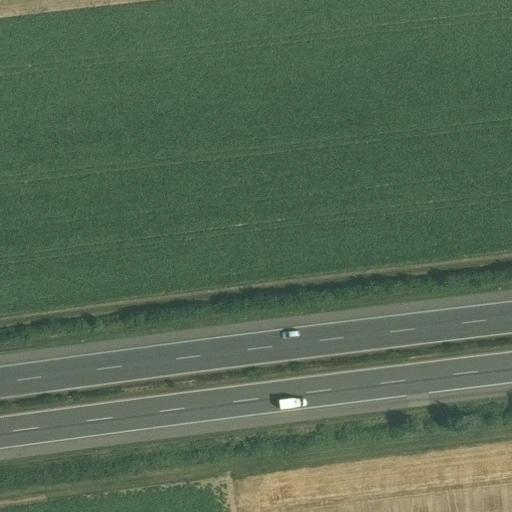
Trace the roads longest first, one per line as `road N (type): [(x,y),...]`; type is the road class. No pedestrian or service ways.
road 1 (motorway): [(511,316),(0,385)]
road 2 (track): [(0,504),(511,436)]
road 3 (motorway): [(0,436),(511,368)]
road 4 (track): [(0,335),(511,269)]
